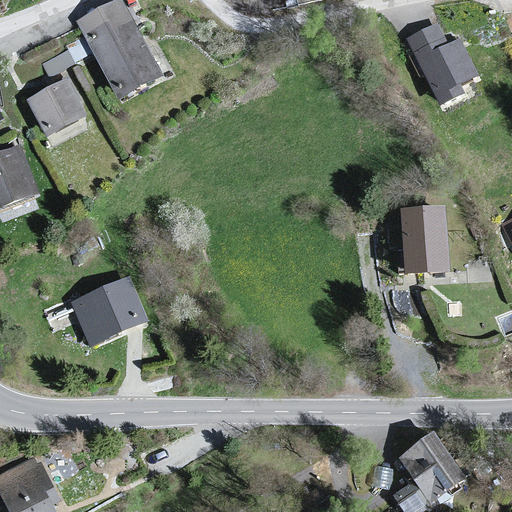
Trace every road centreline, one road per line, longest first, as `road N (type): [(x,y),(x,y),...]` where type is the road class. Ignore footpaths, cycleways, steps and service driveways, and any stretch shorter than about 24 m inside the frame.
road 1 (tertiary): [(511,413),(50,415),(0,406)]
road 2 (residential): [(204,0),(236,27),(272,34),(430,0)]
